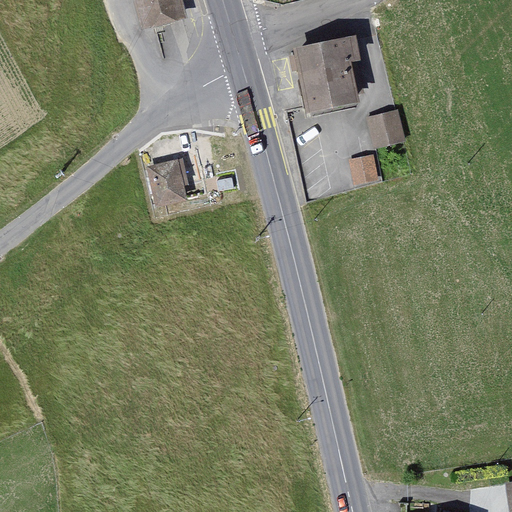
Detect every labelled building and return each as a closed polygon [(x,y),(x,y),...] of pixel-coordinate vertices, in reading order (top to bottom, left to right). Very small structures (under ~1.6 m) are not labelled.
[(176,0),(131,0),(143,35),(183,23),(176,0)] [(349,38),(286,52),(300,111),(362,96),(349,38)] [(395,112),(364,122),(373,152),(404,142),(395,112)] [(373,159),(348,162),(351,184),(376,181),(373,159)] [(176,162),(145,168),(153,208),(183,202),(176,162)]
